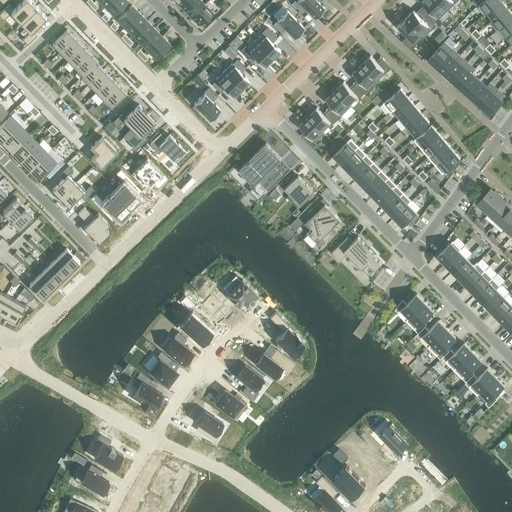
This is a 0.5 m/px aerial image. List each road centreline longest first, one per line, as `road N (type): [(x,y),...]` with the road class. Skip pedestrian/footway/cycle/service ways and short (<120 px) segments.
road 1 (residential): [(266,109),(412,258)]
road 2 (residential): [(412,258),(511,120)]
road 3 (residential): [(256,311),(212,350),(152,440)]
road 4 (residential): [(152,440),(38,375),(15,348)]
road 5 (residential): [(223,149),(105,264)]
road 6 (residential): [(377,0),(266,109)]
road 7 (residential): [(283,511),(228,471),(152,440)]
road 8 (residential): [(105,264),(0,157)]
road 9 (residential): [(412,258),(511,359)]
road 10 (residential): [(105,264),(15,348)]
road 11 (residential): [(71,0),(156,85)]
